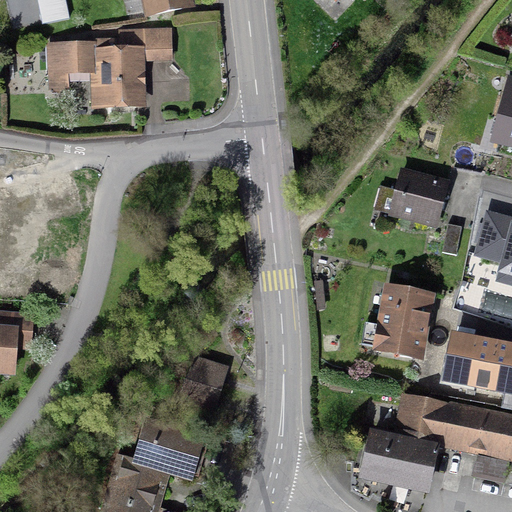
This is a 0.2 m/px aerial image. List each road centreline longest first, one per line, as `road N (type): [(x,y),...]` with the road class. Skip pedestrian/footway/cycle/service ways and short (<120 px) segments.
road 1 (tertiary): [(265,505),(282,403),(282,325),(262,141)]
road 2 (residential): [(128,163),(109,196),(77,333),(0,445)]
road 3 (tertiary): [(262,141),(247,0)]
road 4 (residential): [(262,141),(149,150),(128,163)]
road 5 (residential): [(128,163),(0,138)]
